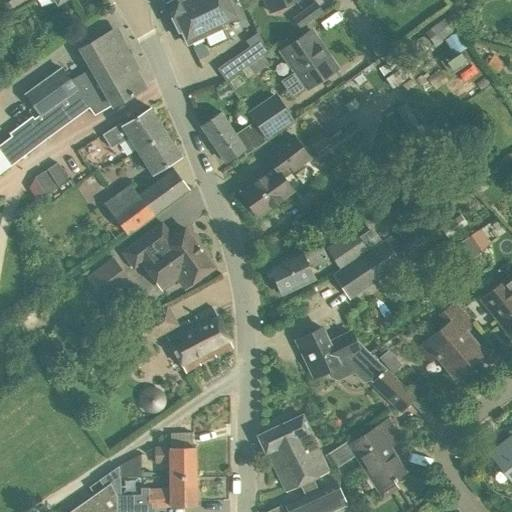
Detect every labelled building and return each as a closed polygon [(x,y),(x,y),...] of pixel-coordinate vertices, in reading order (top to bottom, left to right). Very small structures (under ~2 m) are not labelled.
[(235,15),(227,0),(174,0),(165,5),(178,29),(180,28),(187,44),(203,36),(208,47),(226,38),(219,23),(235,15)] [(263,0),(268,11),(293,0),(263,0)] [(315,1),(291,17),(299,28),(322,12),(315,1)] [(453,20),(459,15),(460,7),(455,1),(445,9),(453,20)] [(433,45),(452,31),(442,17),(423,32),(433,45)] [(145,87),(113,30),(79,49),(90,68),(70,79),(61,68),(25,94),(39,114),(33,119),(32,116),(8,133),(10,136),(0,143),(0,153),(9,166),(24,155),(89,108),(93,116),(145,87)] [(306,88),(335,68),(310,31),(281,51),(306,88)] [(448,76),(474,59),(455,31),(443,39),(454,55),(441,65),(448,76)] [(267,63),(261,55),(267,50),(257,33),(245,42),(248,47),(230,60),(229,59),(216,69),(225,81),(249,64),(255,72),(267,63)] [(427,56),(423,50),(416,55),(414,53),(407,58),(405,55),(398,59),(407,75),(415,70),(413,68),(420,63),(419,62),(427,56)] [(383,76),(397,67),(392,59),(378,68),(383,76)] [(391,88),(406,78),(400,69),(385,78),(391,88)] [(247,112),(253,121),(265,139),(291,121),(273,94),(247,112)] [(359,104),(354,97),(344,104),(349,112),(359,104)] [(136,150),(165,132),(150,108),(121,126),(119,124),(101,135),(109,148),(127,137),(136,150)] [(201,125),(201,126),(204,130),(224,162),(242,150),(245,155),(266,141),(265,139),(253,121),(233,135),(219,114),(201,125)] [(165,132),(136,150),(151,175),(180,156),(165,132)] [(256,216),(291,191),(282,177),(308,158),(292,136),(264,155),(270,164),(250,179),(253,184),(239,193),(256,216)] [(57,162),(47,169),(58,187),(68,180),(57,162)] [(126,235),(188,189),(172,168),(137,194),(129,184),(102,204),(126,235)] [(44,171),(34,177),(46,195),(56,188),(44,171)] [(404,255),(425,241),(413,222),(392,235),(404,255)] [(170,238),(160,224),(121,253),(132,268),(140,263),(160,290),(182,274),(190,284),(196,279),(212,268),(183,229),(170,238)] [(381,242),(371,228),(357,238),(352,230),(325,249),(340,270),(333,275),(349,297),(398,264),(383,241),(381,242)] [(476,253),(487,246),(477,231),(466,238),(476,253)] [(327,258),(319,242),(300,251),(299,249),(268,264),(275,280),(273,283),(277,290),(280,291),(281,293),(313,279),(308,267),(327,258)] [(97,294),(107,288),(123,276),(112,260),(86,279),(97,294)] [(511,275),(504,281),(503,280),(480,298),(509,335),(511,332),(511,275)] [(453,377),(479,355),(460,332),(471,323),(453,302),(439,313),(446,323),(416,347),(428,361),(435,355),(453,377)] [(232,347),(212,308),(194,317),(196,319),(189,323),(188,321),(164,334),(184,373),(200,364),(198,362),(213,354),(214,356),(232,347)] [(116,332),(128,353),(158,337),(146,316),(116,332)] [(328,342),(321,328),(299,338),(306,352),(302,354),(313,377),(327,370),(330,376),(337,379),(344,375),(347,368),(355,364),(373,381),(371,384),(400,412),(409,402),(419,412),(424,407),(414,397),(385,370),(386,369),(385,368),(395,361),(387,351),(376,360),(348,332),(328,342)] [(171,409),(162,394),(149,401),(158,416),(171,409)] [(309,431),(301,414),(257,435),(265,451),(266,451),(285,491),(299,484),(304,496),(284,506),(287,511),(343,511),(349,510),(336,482),(317,491),(312,478),(327,471),(308,431),(309,431)] [(378,488),(404,471),(388,446),(400,439),(388,420),(350,444),(378,488)] [(202,422),(182,423),(182,432),(202,432),(202,422)] [(511,479),(511,436),(491,454),(511,479)] [(169,477),(195,477),(195,447),(153,447),(153,463),(169,463),(169,477)] [(118,477),(140,476),(140,455),(118,465),(118,477)] [(195,477),(169,477),(169,488),(145,488),(145,499),(130,500),(130,495),(115,495),(109,483),(68,511),(150,511),(150,507),(196,506),(195,477)]
